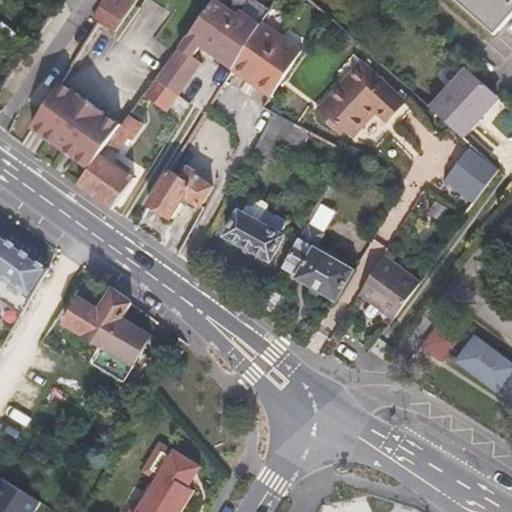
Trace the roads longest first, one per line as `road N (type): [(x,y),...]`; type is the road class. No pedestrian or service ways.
road 1 (unknown): [(179,272),(258,133),(253,109),(226,90)]
road 2 (secondary): [(489,511),(315,403)]
road 3 (residential): [(88,226),(0,390)]
road 4 (unknown): [(114,226),(212,81)]
road 5 (secondary): [(195,308),(202,327),(252,373),(295,404),(315,403)]
road 6 (secondary): [(315,403),(270,354),(215,311),(195,308)]
road 7 (secondary): [(88,226),(195,308)]
road 8 (tertiary): [(250,511),(315,403)]
